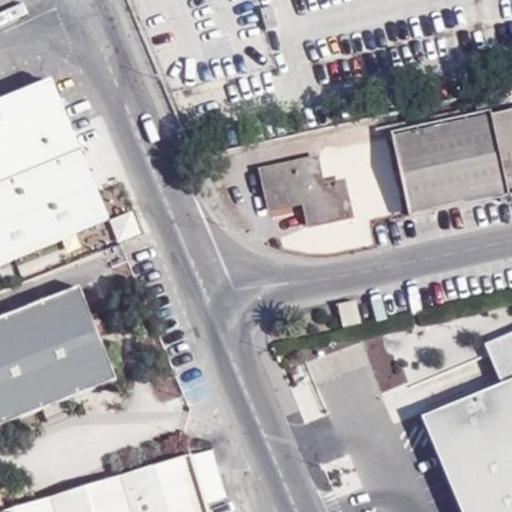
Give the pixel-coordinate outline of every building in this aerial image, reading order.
[(0,265),(107,222),(50,81),(0,101),(0,265)] [(511,110),(491,115),(508,194),(511,192),(511,110)] [(491,115),(392,137),(409,215),(508,194),(491,115)] [(324,185),(318,159),(262,171),(270,210),(303,204),(309,227),(352,217),(344,180),(324,185)] [(84,288),(0,319),(0,511),(3,511),(6,511),(0,495),(0,427),(45,410),(69,402),(121,383),(102,335),(96,318),(84,288)] [(360,323),(356,301),(338,305),(343,328),(360,323)] [(107,334),(101,316),(96,318),(102,335),(107,334)] [(511,511),(511,333),(494,341),(510,382),(501,386),(424,419),(434,443),(463,511),(511,511)] [(510,382),(494,341),(484,345),(501,386),(510,382)] [(69,402),(45,410),(51,426),(75,417),(69,402)] [(206,511),(187,454),(0,511),(206,511)]
